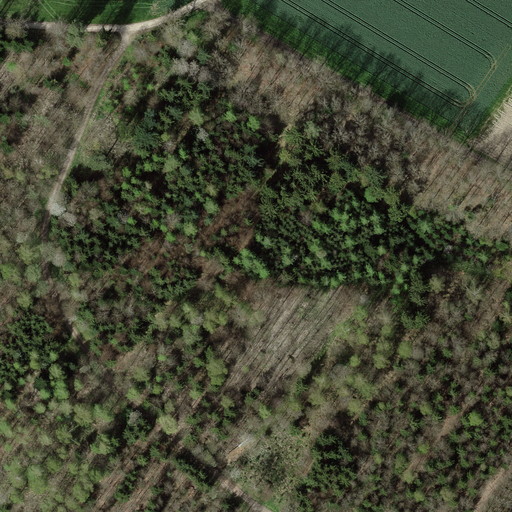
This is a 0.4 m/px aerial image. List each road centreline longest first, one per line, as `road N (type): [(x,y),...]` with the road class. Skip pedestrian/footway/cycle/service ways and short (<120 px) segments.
road 1 (track): [(130,26),(43,233),(44,269),(96,365),(142,415),(265,511)]
road 2 (track): [(201,0),(511,176)]
road 3 (track): [(201,0),(140,25),(0,23)]
